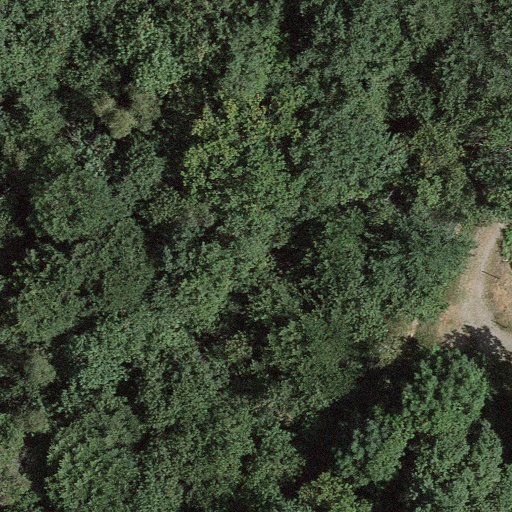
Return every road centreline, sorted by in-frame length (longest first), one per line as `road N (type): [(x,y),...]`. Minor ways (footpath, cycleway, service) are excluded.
road 1 (track): [(216,511),(300,476),(488,331)]
road 2 (track): [(488,331),(485,258),(511,175)]
